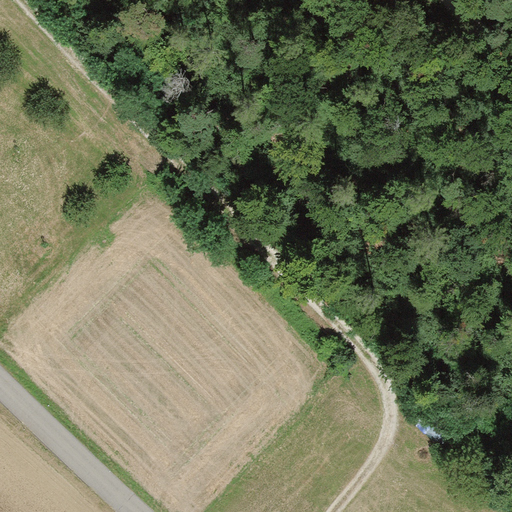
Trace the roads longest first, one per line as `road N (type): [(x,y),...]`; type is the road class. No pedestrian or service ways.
road 1 (track): [(19,0),(376,372),(389,420),(329,511)]
road 2 (tertiary): [(0,383),(135,511)]
